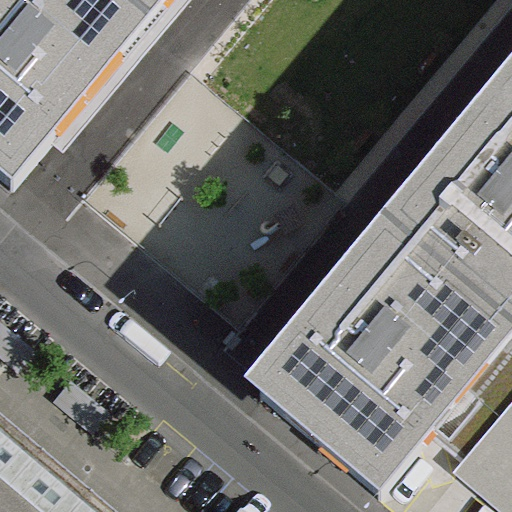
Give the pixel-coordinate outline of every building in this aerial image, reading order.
[(0,0),(0,197),(15,211),(153,47),(98,0),(0,0)] [(98,0),(153,47),(192,0),(98,0)] [(511,344),(511,90),(386,241),(511,346),(511,344)] [(511,346),(386,241),(248,404),(372,507),(431,441),(511,346)] [(511,344),(511,346),(431,441),(511,506),(511,344)] [(0,511),(81,511),(0,444),(0,511)]
